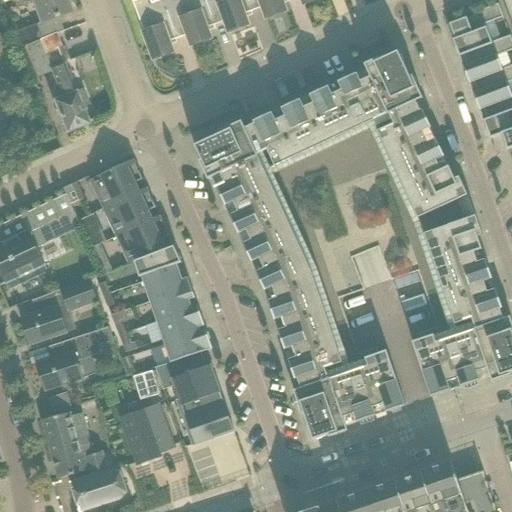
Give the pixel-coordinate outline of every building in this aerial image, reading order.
[(63,0),(11,0),(14,8),(31,2),(39,23),(68,12),(63,0)] [(131,0),(154,60),(172,53),(168,42),(187,35),(188,35),(175,0),(158,0),(152,2),(151,0),(131,0)] [(175,0),(188,35),(187,35),(191,46),(210,39),(206,28),(225,22),(226,21),(217,0),(175,0)] [(217,0),(226,21),(225,22),(229,32),(247,25),(243,15),(262,8),(263,8),(260,0),(217,0)] [(260,0),(263,8),(262,8),(266,19),(285,12),(281,1),(283,0),(260,0)] [(459,57),(463,56),(463,55),(492,44),(491,43),(485,25),(503,18),(498,4),(473,14),(474,17),(467,19),(466,18),(449,25),(455,39),(453,40),(459,57)] [(12,33),(17,47),(39,38),(34,25),(12,33)] [(59,97),(51,100),(65,134),(87,124),(56,48),(60,47),(55,34),(36,41),(48,70),(59,97)] [(469,84),(473,82),(502,71),(502,70),(497,57),(511,50),(511,41),(510,36),(491,43),(492,44),(463,55),(463,56),(467,66),(463,67),(469,84)] [(464,220),(457,201),(467,196),(459,178),(454,180),(422,111),(417,102),(423,99),(412,76),(410,77),(398,52),(384,59),(383,56),(364,65),(366,70),(338,83),(328,87),(326,89),(313,95),(253,122),(254,123),(244,127),(242,122),(219,133),(220,135),(195,147),(201,161),(199,162),(208,180),(212,178),(264,290),(295,380),(297,379),(301,389),(293,391),(302,415),(304,414),(313,441),(328,435),(329,438),(348,431),(346,426),(359,422),(373,417),(405,406),(387,351),(365,359),(360,361),(339,299),(365,290),(352,258),(378,248),(391,281),(419,271),(440,333),(434,335),(412,343),(431,398),(463,387),(477,382),(490,377),(492,382),(511,376),(510,373),(511,372),(511,322),(510,317),(503,320),(500,310),(502,309),(478,237),(482,236),(476,216),(464,220)] [(479,111),(483,109),(511,97),(507,84),(511,81),(511,65),(502,70),(502,71),(473,82),(477,93),(473,94),(479,111)] [(490,139),(502,135),(502,134),(511,130),(511,97),(483,109),(487,120),(483,121),(490,139)] [(2,98),(0,98),(0,117),(10,113),(2,98)] [(511,148),(511,130),(502,134),(502,135),(507,150),(511,148)] [(129,197),(139,192),(126,163),(90,180),(103,209),(129,197)] [(85,198),(77,182),(63,189),(70,205),(85,198)] [(129,197),(103,209),(116,237),(152,220),(139,192),(129,197)] [(27,233),(0,245),(0,273),(4,283),(17,278),(24,293),(43,285),(36,269),(44,265),(37,249),(55,240),(48,225),(62,218),(54,200),(18,217),(19,219),(21,218),(27,233)] [(152,220),(116,237),(129,264),(134,262),(166,250),(152,220)] [(112,271),(100,244),(91,249),(99,265),(103,274),(112,271)] [(141,277),(143,283),(178,270),(176,265),(181,263),(174,247),(166,250),(134,262),(139,277),(141,277)] [(143,283),(150,303),(185,290),(185,289),(191,287),(188,278),(182,280),(178,270),(143,283)] [(21,319),(30,345),(76,330),(70,312),(98,302),(89,279),(37,299),(41,313),(21,319)] [(98,285),(102,296),(110,293),(106,282),(98,285)] [(150,303),(157,323),(192,311),(192,310),(189,301),(195,299),(191,287),(185,289),(185,290),(150,303)] [(110,293),(102,296),(107,308),(115,304),(110,293)] [(204,326),(198,308),(192,310),(192,311),(157,323),(163,343),(199,330),(199,328),(204,326)] [(110,315),(118,336),(126,333),(121,320),(126,318),(122,310),(110,315)] [(56,359),(36,365),(45,391),(66,384),(66,387),(83,381),(77,362),(97,354),(103,346),(114,341),(109,328),(108,328),(51,346),(56,359)] [(212,349),(206,331),(200,333),(199,330),(163,343),(170,363),(171,363),(201,353),(212,349)] [(126,333),(118,336),(123,347),(131,344),(126,333)] [(202,356),(201,353),(171,363),(170,363),(155,368),(163,390),(174,386),(179,400),(175,401),(192,447),(214,439),(234,432),(224,405),(220,393),(214,377),(210,365),(201,369),(196,357),(200,355),(201,357),(202,356)] [(121,360),(128,375),(135,372),(129,357),(121,360)] [(151,371),(132,377),(139,400),(158,394),(151,371)] [(66,391),(49,397),(54,410),(71,405),(66,391)] [(157,406),(121,419),(138,464),(159,456),(157,452),(172,447),(157,406)] [(58,479),(83,472),(81,465),(88,463),(91,475),(70,483),(79,511),(85,511),(121,501),(130,497),(123,473),(109,470),(108,471),(103,452),(93,455),(82,414),(71,417),(70,413),(42,421),(58,479)] [(496,511),(483,472),(457,480),(451,462),(337,501),(337,502),(319,508),(318,508),(305,511),(496,511)]
